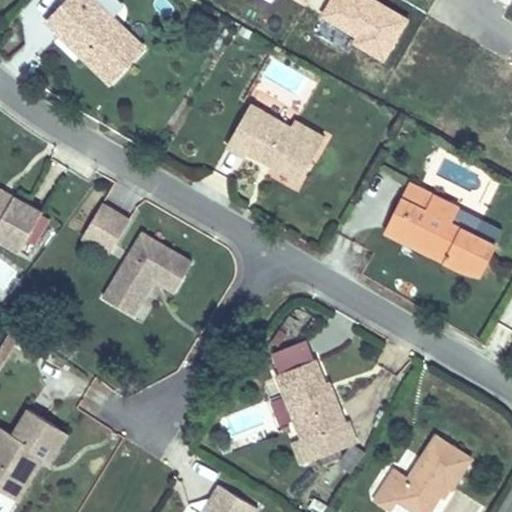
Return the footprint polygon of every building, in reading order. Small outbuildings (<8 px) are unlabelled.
[(139,23),(113,0),(34,0),(32,2),(102,66),(139,23)] [(387,22),(400,0),(361,0),(359,4),(387,22)] [(290,97),(246,74),(220,120),(220,122),(240,132),(242,132),(245,126),(295,155),(322,103),(297,89),(294,89),(290,97)] [(447,198),(454,185),(410,160),(394,190),(414,235),(438,249),(475,258),(478,256),(480,255),(494,228),(494,226),(493,224),(491,223),(463,208),(455,222),(439,213),(447,198)] [(121,188),(97,176),(75,217),(99,229),(121,188)] [(16,198),(0,187),(0,202),(9,208),(16,198)] [(414,235),(394,190),(379,216),(414,235)] [(0,202),(0,246),(15,255),(41,212),(16,198),(9,208),(0,202)] [(455,222),(463,208),(447,198),(439,213),(455,222)] [(129,201),(95,269),(134,288),(150,257),(165,264),(183,227),(129,201)] [(3,332),(0,336),(0,368),(15,339),(3,332)] [(321,388),(310,358),(272,371),(297,439),(288,442),(296,463),(352,443),(341,424),(328,386),(321,388)] [(9,429),(0,423),(0,460),(30,478),(44,454),(55,460),(71,434),(23,406),(9,429)] [(394,466),(374,500),(394,511),(397,511),(403,502),(420,511),(436,511),(452,484),(462,489),(479,459),(435,433),(410,475),(394,466)] [(0,489),(17,499),(30,478),(0,460),(0,489)] [(253,511),(258,504),(220,481),(207,506),(214,510),(212,511),(253,511)]
